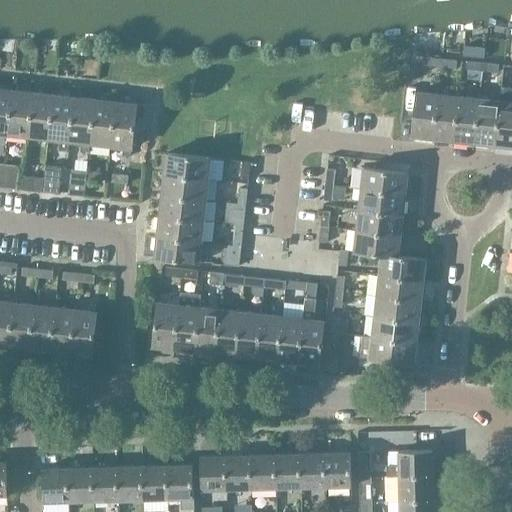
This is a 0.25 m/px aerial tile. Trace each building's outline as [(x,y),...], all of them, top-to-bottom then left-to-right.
[(425,65),(440,67),(441,59),(426,58),(425,65)] [(456,69),(457,61),(441,59),(440,67),(456,69)] [(467,70),(482,72),(483,64),(467,62),(467,70)] [(498,66),(483,64),(482,72),(497,73),(498,66)] [(500,95),(499,102),(495,145),(511,147),(511,103),(510,103),(511,87),(501,87),(500,95)] [(0,132),(7,134),(12,91),(0,89),(0,132)] [(33,93),(12,91),(7,134),(28,136),(33,93)] [(411,136),(432,138),(437,95),(416,92),(411,136)] [(28,136),(48,138),(53,95),(33,93),(28,136)] [(74,98),(53,95),(48,138),(60,140),(59,149),(68,150),(69,141),(74,98)] [(453,141),(458,97),(437,95),(432,138),(453,141)] [(479,99),(458,97),(453,141),(474,143),(479,99)] [(95,100),(74,98),(69,141),(81,142),(80,150),(89,151),(90,143),(95,100)] [(474,143),(495,145),(499,102),(479,99),(474,143)] [(115,103),(95,100),(90,143),(110,146),(115,103)] [(123,147),(122,156),(130,156),(134,119),(142,120),(144,106),(115,103),(110,146),(123,147)] [(167,152),(164,173),(208,178),(210,157),(167,152)] [(250,164),(242,163),(240,178),(248,178),(250,164)] [(58,194),(61,169),(45,167),(44,179),(42,192),(58,194)] [(407,172),(363,167),(361,188),(404,193),(407,172)] [(327,169),(326,184),(334,185),(335,170),(327,169)] [(84,197),(86,180),(86,172),(71,170),(68,195),(84,197)] [(102,174),(86,172),(86,180),(101,181),(102,174)] [(128,175),(112,173),(112,181),(127,183),(128,175)] [(208,178),(164,173),(162,194),(206,199),(208,178)] [(18,176),(3,175),(1,188),(16,190),(18,176)] [(29,177),(27,191),(42,192),(44,179),(29,177)] [(331,206),(334,185),(326,184),(323,205),(331,206)] [(239,188),(237,203),(246,204),(248,189),(239,188)] [(402,215),(404,193),(361,188),(358,209),(402,215)] [(162,194),(159,215),(203,220),(206,199),(162,194)] [(237,203),(235,224),(244,225),(246,204),(237,203)] [(358,209),(356,231),(399,236),(402,215),(358,209)] [(201,241),(203,220),(159,215),(157,236),(201,241)] [(244,225),(235,224),(233,245),(241,246),(244,225)] [(327,243),(329,228),(321,227),(319,242),(327,243)] [(397,255),(399,236),(356,231),(353,252),(381,255),(382,254),(397,257),(397,255)] [(199,262),(201,241),(157,236),(155,257),(199,262)] [(240,262),(241,246),(233,245),(231,261),(240,262)] [(348,251),(340,251),(339,266),(347,267),(348,251)] [(381,255),(379,275),(422,280),(425,259),(397,255),(397,257),(382,254),(381,255)] [(0,260),(0,273),(11,275),(12,267),(17,268),(17,262),(0,260)] [(22,275),(37,277),(38,270),(22,268),(22,275)] [(168,276),(181,277),(182,270),(168,268),(168,276)] [(52,280),(53,271),(38,270),(37,277),(37,278),(52,280)] [(182,270),(181,277),(197,279),(198,271),(182,270)] [(79,274),(63,273),(62,280),(78,282),(79,274)] [(224,274),(208,273),(207,280),(223,282),(224,274)] [(91,276),(79,274),(78,282),(90,283),(91,276)] [(239,276),(224,274),(223,282),(238,284),(239,276)] [(379,275),(377,295),(420,300),(422,280),(379,275)] [(337,276),(336,291),(344,292),(346,277),(337,276)] [(265,279),(249,277),(249,285),(264,287),(265,279)] [(281,280),(265,279),(264,287),(280,289),(281,280)] [(306,291),(307,283),(291,282),(290,290),(306,291)] [(336,291),(334,307),(342,308),(344,292),(336,291)] [(418,321),(420,300),(377,295),(374,316),(418,321)] [(305,298),(303,318),(298,362),(319,364),(324,321),(313,320),(316,299),(305,298)] [(0,345),(8,346),(13,302),(0,301),(0,345)] [(8,346),(29,348),(34,305),(13,302),(8,346)] [(152,345),(173,348),(178,304),(157,302),(152,345)] [(173,348),(194,350),(199,307),(178,304),(173,348)] [(55,307),(34,305),(29,348),(50,351),(55,307)] [(50,351),(70,353),(75,309),(55,307),(50,351)] [(194,350),(215,352),(220,309),(199,307),(194,350)] [(96,312),(75,309),(70,353),(91,355),(96,312)] [(241,311),(220,309),(215,352),(236,355),(241,311)] [(261,314),(241,311),(236,355),(256,357),(261,314)] [(282,316),(261,314),(256,357),(277,359),(282,316)] [(277,359),(298,362),(303,318),(282,316),(277,359)] [(374,316),(372,337),(415,342),(418,321),(374,316)] [(332,317),(331,332),(339,333),(340,318),(332,317)] [(337,349),(339,333),(331,332),(329,348),(337,349)] [(358,357),(413,363),(415,342),(372,337),(360,336),(355,336),(353,355),(358,356),(358,357)] [(337,354),(327,353),(325,374),(326,375),(326,373),(334,374),(334,371),(335,371),(337,354)] [(398,450),(399,475),(433,474),(432,450),(398,450)] [(350,452),(325,453),(326,487),(351,486),(350,452)] [(358,453),(359,476),(371,476),(370,452),(358,453)] [(276,488),(301,487),(300,453),(275,454),(276,488)] [(326,487),(325,453),(300,453),(301,487),(326,487)] [(250,455),(251,489),(276,488),(275,454),(250,455)] [(226,489),(225,455),(200,456),(201,490),(226,489)] [(250,455),(225,455),(226,489),(251,489),(250,455)] [(181,508),(193,508),(192,464),(167,465),(168,499),(181,498),(181,508)] [(143,499),(168,499),(167,465),(142,466),(143,499)] [(117,466),(92,467),(93,501),(118,500),(117,466)] [(142,466),(117,466),(118,500),(143,499),(142,466)] [(68,501),(93,501),(92,467),(67,468),(68,501)] [(68,501),(67,468),(42,468),(43,502),(68,501)] [(399,475),(400,500),(433,499),(433,474),(399,475)] [(372,501),(371,476),(359,476),(360,501),(372,501)] [(433,511),(433,499),(400,500),(399,511),(433,511)] [(360,501),(359,511),(371,511),(372,501),(360,501)]
